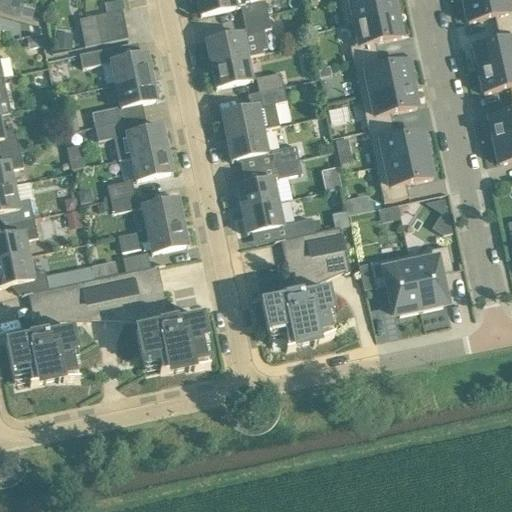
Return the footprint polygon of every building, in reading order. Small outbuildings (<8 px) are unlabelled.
[(23,5),(3,0),(0,0),(0,10),(20,17),(22,8),(23,5)] [(196,0),(200,19),(201,19),(201,18),(235,11),(236,12),(237,11),(236,9),(241,9),(250,7),(249,0),(196,0)] [(339,0),(345,28),(397,17),(392,0),(339,0)] [(473,0),(463,2),(468,25),(495,20),(497,32),(511,28),(511,14),(510,15),(506,0),(473,0)] [(269,3),(250,7),(241,9),(244,22),(271,16),(269,3)] [(34,11),(27,9),(22,8),(20,17),(32,20),(34,11)] [(122,12),(102,16),(95,18),(98,32),(125,26),(122,12)] [(271,16),(244,22),(247,38),(275,33),(271,16)] [(350,50),(353,63),(378,58),(376,45),(402,40),(397,17),(345,28),(345,29),(350,28),(355,49),(350,50)] [(98,32),(95,18),(87,20),(93,48),(128,40),(125,26),(98,32)] [(474,50),(475,56),(472,56),(475,70),(478,69),(479,73),(511,65),(511,28),(497,32),(500,44),(474,50)] [(72,35),(57,33),(55,50),(71,51),(72,35)] [(241,36),(207,43),(206,42),(205,42),(210,67),(247,59),(242,35),(241,35),(241,36)] [(106,52),(80,58),(83,72),(109,66),(106,52)] [(145,56),(111,63),(111,62),(110,63),(115,87),(152,80),(146,55),(145,55),(145,56)] [(378,58),(353,63),(361,98),(412,87),(407,64),(381,70),(378,58)] [(216,92),(217,92),(217,91),(251,84),(252,84),(247,59),(210,67),(216,92)] [(510,91),(511,100),(511,65),(479,73),(479,77),(477,77),(480,91),(482,91),(484,96),(510,91)] [(259,95),(285,89),(282,76),(256,82),(259,95)] [(115,87),(120,112),(122,112),(121,111),(136,108),(156,104),(156,105),(157,104),(152,80),(115,87)] [(368,134),(393,128),(391,116),(417,110),(416,105),(418,104),(415,90),(413,91),(412,87),(361,98),(368,134)] [(227,134),(228,139),(226,139),(226,140),(262,132),(279,129),(275,108),(289,105),(285,89),(259,95),(248,97),(251,110),(222,116),(222,115),(221,115),(225,134),(227,134)] [(94,130),(121,124),(118,110),(91,116),(94,130)] [(67,134),(79,131),(76,114),(63,117),(67,134)] [(493,140),(494,144),(511,139),(511,115),(489,121),(490,126),(487,127),(490,141),(493,140)] [(0,154),(19,151),(14,131),(2,134),(0,124),(0,154)] [(98,145),(116,141),(124,139),(124,136),(121,124),(94,130),(98,145)] [(124,139),(116,141),(120,162),(131,160),(167,152),(162,127),(161,128),(161,129),(127,136),(127,135),(124,136),(124,139)] [(396,141),(393,128),(368,134),(376,169),(427,158),(422,135),(396,141)] [(231,165),(232,164),(232,163),(252,159),(266,156),(266,157),(268,157),(262,132),(226,140),(231,165)] [(511,139),(494,144),(499,167),(511,164),(511,139)] [(348,141),(336,144),(337,151),(349,149),(348,141)] [(275,168),(301,162),(298,149),(272,155),(275,168)] [(19,151),(0,154),(0,191),(14,188),(10,173),(23,170),(19,151)] [(131,160),(136,185),(137,184),(171,176),(171,177),(172,177),(167,152),(131,160)] [(427,158),(376,169),(384,205),(408,200),(406,187),(432,181),(431,176),(433,175),(430,161),(428,162),(427,158)] [(301,162),(275,168),(278,184),(304,178),(301,162)] [(337,171),(322,174),(324,181),(339,177),(337,171)] [(257,185),(237,189),(237,188),(236,188),(241,213),(278,205),(273,180),(271,180),(272,181),(257,185)] [(109,203),(136,197),(133,183),(106,189),(109,203)] [(0,191),(0,216),(7,215),(9,226),(33,221),(29,202),(17,204),(14,188),(0,191)] [(136,197),(109,203),(112,218),(139,212),(136,197)] [(176,201),(142,209),(142,208),(141,208),(146,233),(183,225),(177,200),(176,201)] [(371,201),(365,203),(367,214),(373,213),(371,201)] [(445,201),(425,206),(441,216),(449,221),(445,201)] [(248,237),(248,236),(283,229),(278,205),(241,213),(247,237),(248,237)] [(383,223),(400,219),(397,208),(381,212),(383,223)] [(33,221),(9,226),(11,237),(0,239),(0,264),(29,259),(25,243),(38,241),(33,221)] [(287,228),(289,239),(272,243),(272,244),(280,242),(340,230),(339,229),(314,234),(311,223),(287,228)] [(122,257),(143,253),(142,247),(149,245),(151,257),(187,249),(187,250),(188,250),(183,225),(146,233),(147,236),(119,242),(122,257)] [(313,348),(314,348),(315,344),(317,344),(318,345),(320,343),(322,342),(326,340),(329,339),(333,339),(334,339),(334,337),(332,337),(327,315),(331,315),(332,316),(333,315),(328,292),(311,295),(309,290),(343,275),(344,277),(349,275),(340,230),(280,242),(290,288),(282,289),(282,290),(286,290),(288,297),(284,298),(284,301),(261,306),(269,345),(271,344),(269,334),(283,331),(287,352),(286,353),(286,354),(295,352),(295,351),(294,351),(294,349),(313,345),(313,348)] [(409,258),(421,314),(443,310),(442,307),(446,306),(440,277),(453,274),(447,249),(409,258)] [(126,275),(150,270),(147,258),(123,263),(126,275)] [(399,319),(421,314),(409,258),(370,266),(375,291),(388,288),(394,317),(399,316),(399,319)] [(0,264),(0,290),(22,286),(24,297),(48,291),(44,272),(32,274),(29,259),(0,264)] [(167,313),(158,269),(166,268),(166,267),(150,270),(126,275),(94,282),(81,284),(48,291),(24,297),(20,298),(20,299),(28,297),(35,327),(26,329),(27,330),(31,329),(32,337),(28,338),(29,341),(6,346),(14,384),(16,384),(13,374),(27,371),(31,387),(29,388),(30,389),(39,387),(38,386),(58,382),(58,385),(59,385),(59,381),(62,381),(63,383),(62,383),(63,384),(79,383),(79,382),(78,382),(72,355),(76,354),(76,355),(78,355),(72,331),(59,334),(59,325),(90,325),(91,323),(140,323),(140,331),(136,332),(144,371),(146,371),(143,360),(157,357),(161,374),(159,374),(159,375),(169,375),(188,370),(188,374),(189,374),(189,370),(193,369),(193,373),(201,371),(209,370),(209,369),(208,369),(202,342),(206,341),(206,342),(208,342),(203,318),(178,323),(177,320),(173,321),(171,314),(176,313),(175,312),(167,313)] [(91,268),(78,270),(81,284),(94,282),(91,268)]
